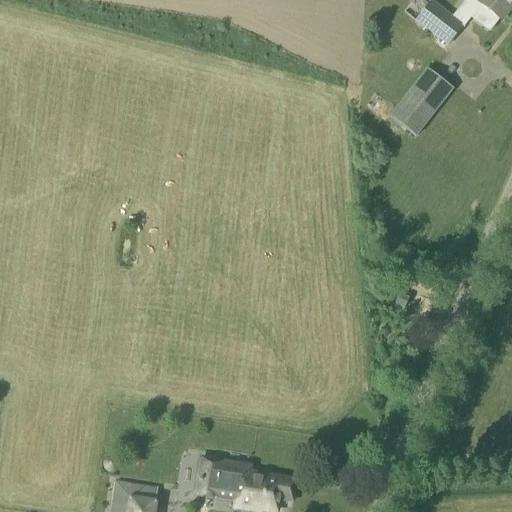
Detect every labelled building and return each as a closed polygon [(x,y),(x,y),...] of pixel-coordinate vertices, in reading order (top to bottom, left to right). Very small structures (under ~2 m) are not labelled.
[(479,6),(469,19),(488,34),(498,21),(501,23),(511,8),(511,0),(479,0),(477,3),(476,4),(479,6)] [(430,2),(413,22),(446,48),(463,28),(451,18),(430,2)] [(415,138),(452,91),(426,71),(389,118),(415,138)] [(403,311),(408,300),(398,296),(393,306),(403,311)] [(292,496),(294,481),(246,474),(247,465),(201,459),(196,491),(218,495),(220,482),(236,484),(232,510),(249,511),(250,511),(251,508),(277,511),(280,494),(292,496)] [(153,511),(157,490),(114,484),(109,511),(153,511)]
